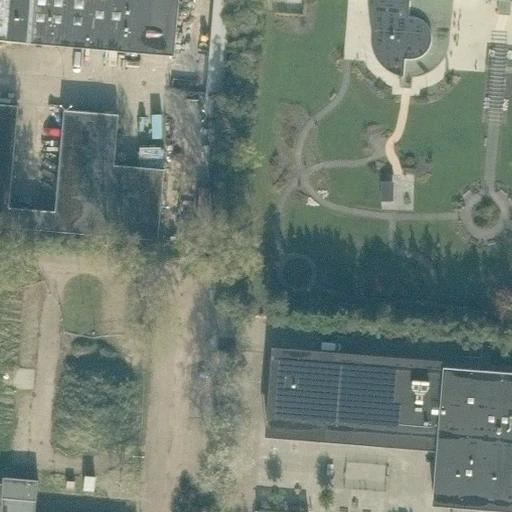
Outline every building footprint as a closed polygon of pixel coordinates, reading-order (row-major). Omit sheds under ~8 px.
[(0,0),(0,39),(33,42),(33,16),(17,15),(18,0),(0,0)] [(174,54),(178,0),(18,0),(17,15),(33,16),(33,42),(174,54)] [(511,0),(373,0),(374,3),(382,11),(381,13),(377,19),(374,25),(372,31),(371,38),(372,45),(374,52),(377,58),(381,63),(385,68),(391,72),(397,75),(402,76),(401,86),(412,87),(413,77),(417,77),(424,75),(430,72),(436,68),(441,63),(445,58),(447,52),(449,45),(450,38),(449,31),(447,25),(445,19),(443,17),(453,10),(454,0),(511,0)] [(0,139),(15,141),(18,107),(0,104),(0,139)] [(61,162),(114,166),(118,115),(65,111),(61,162)] [(0,173),(12,175),(15,141),(0,139),(0,173)] [(107,234),(114,166),(61,162),(56,211),(55,230),(107,234)] [(158,238),(163,170),(114,166),(107,234),(158,238)] [(9,207),(12,175),(0,173),(0,224),(8,226),(9,207)] [(56,211),(9,207),(8,226),(55,230),(56,211)] [(511,371),(343,358),(272,352),(267,412),(268,412),(267,422),(439,436),(436,473),(434,498),(511,504),(511,371)] [(95,490),(96,476),(86,475),(84,489),(95,490)]
